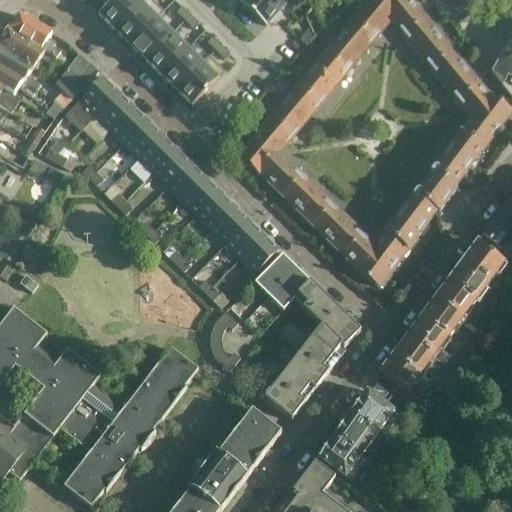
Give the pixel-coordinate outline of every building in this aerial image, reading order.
[(114,0),(98,17),(114,33),(146,0),(144,0),(143,2),(141,0),(114,0)] [(113,0),(103,0),(101,3),(105,8),(113,0)] [(148,0),(146,0),(114,33),(121,41),(129,48),(163,14),(148,0)] [(277,0),(242,0),(239,5),(252,16),(266,28),(268,26),(285,7),(277,0)] [(370,0),(366,5),(360,5),(356,10),(357,16),(239,158),(259,179),(260,178),(275,193),(280,198),(356,272),(355,273),(379,291),(436,215),(438,216),(442,210),(444,210),(444,209),(444,207),(448,203),(450,200),(451,199),(452,198),(456,192),(455,190),(511,114),(488,96),(488,97),(409,0),(408,0),(370,0)] [(458,0),(441,0),(433,7),(441,16),(459,1),(458,0)] [(459,1),(441,16),(449,25),(467,10),(459,1)] [(181,10),(175,15),(184,24),(189,18),(181,10)] [(163,14),(129,48),(145,64),(172,36),(171,36),(157,22),(163,15),(163,14)] [(19,18),(7,34),(55,63),(60,57),(45,46),(52,37),(19,18)] [(189,18),(184,24),(192,32),(198,26),(189,18)] [(7,34),(4,38),(0,43),(0,53),(33,73),(41,63),(51,69),(55,63),(7,34)] [(172,36),(145,64),(160,79),(187,51),(172,36)] [(212,40),(206,45),(215,54),(220,48),(212,40)] [(511,41),(497,64),(490,74),(511,102),(511,41)] [(220,48),(215,54),(223,62),(229,57),(220,48)] [(187,51),(160,79),(176,94),(209,60),(208,59),(202,66),(187,51)] [(0,53),(0,72),(37,95),(41,89),(28,80),(33,73),(0,53)] [(81,60),(68,74),(80,84),(90,69),(81,60)] [(209,60),(176,94),(188,106),(191,110),(225,76),(224,75),(209,60)] [(98,77),(90,69),(80,84),(68,74),(55,88),(62,94),(71,103),(74,99),(75,99),(98,77)] [(0,72),(0,90),(14,99),(19,93),(32,101),(37,95),(0,72)] [(117,96),(102,81),(64,119),(81,135),(95,121),(93,120),(117,96)] [(0,90),(0,101),(12,108),(18,101),(14,99),(0,90)] [(62,94),(53,103),(62,112),(71,103),(62,94)] [(95,121),(108,134),(132,110),(117,96),(93,120),(95,121)] [(146,124),(145,123),(132,110),(108,134),(123,148),(146,124)] [(123,148),(137,163),(161,139),(146,124),(123,148)] [(37,130),(28,143),(36,148),(45,135),(37,130)] [(175,153),(161,139),(137,163),(152,177),(175,153)] [(28,160),(36,148),(28,143),(20,155),(28,160)] [(54,166),(59,157),(58,157),(66,150),(60,147),(53,154),(51,153),(46,161),(54,166)] [(190,167),(175,153),(152,177),(166,191),(190,167)] [(59,157),(54,166),(62,170),(67,162),(59,157)] [(37,176),(42,167),(34,163),(30,172),(37,176)] [(44,180),(49,171),(42,167),(37,176),(44,180)] [(204,182),(190,167),(166,191),(181,206),(204,182)] [(89,183),(96,176),(89,169),(82,176),(89,183)] [(49,171),(44,180),(52,184),(56,175),(49,171)] [(56,175),(52,184),(59,187),(64,179),(56,175)] [(96,176),(89,183),(96,190),(103,183),(96,176)] [(219,196),(204,182),(181,206),(195,220),(219,196)] [(233,210),(219,196),(195,220),(210,234),(233,210)] [(118,211),(125,205),(117,198),(111,205),(118,211)] [(511,198),(507,206),(498,217),(511,227),(511,198)] [(125,205),(118,211),(125,219),(132,212),(125,205)] [(248,225),(233,210),(210,234),(224,249),(248,225)] [(511,227),(498,217),(481,238),(502,256),(511,266),(511,227)] [(262,239),(248,225),(224,249),(239,263),(262,239)] [(147,240),(154,234),(147,226),(140,233),(147,240)] [(16,229),(8,242),(24,253),(32,239),(16,229)] [(154,234),(147,240),(154,247),(161,240),(154,234)] [(239,263),(254,278),(278,254),(262,239),(239,263)] [(14,267),(24,253),(8,242),(0,254),(0,258),(3,260),(14,267)] [(462,324),(502,269),(504,266),(491,256),(477,246),(434,304),(462,324)] [(176,269),(183,262),(176,255),(169,262),(176,269)] [(282,258),(254,286),(268,300),(296,272),(282,258)] [(3,260),(0,264),(0,279),(4,283),(14,267),(3,260)] [(183,262),(176,269),(183,276),(190,269),(183,262)] [(294,303),(310,286),(296,272),(268,300),(282,314),(294,303)] [(205,297),(220,282),(212,274),(206,279),(200,274),(191,283),(198,290),(205,297)] [(19,287),(31,296),(32,296),(38,288),(26,279),(19,287)] [(220,282),(205,297),(212,304),(219,298),(213,292),(221,283),(220,282)] [(259,399),(283,417),(291,423),(339,361),(333,357),(340,349),(343,351),(359,334),(310,286),(294,303),(320,329),(312,340),(307,337),(259,399)] [(434,304),(393,359),(428,386),(437,373),(430,367),(434,362),(444,369),(451,360),(441,352),(453,337),(462,324),(434,304)] [(155,435),(153,434),(158,427),(186,391),(184,390),(197,373),(170,351),(122,414),(91,390),(100,379),(67,353),(58,364),(38,348),(46,337),(13,311),(0,327),(0,482),(1,483),(8,475),(19,483),(59,432),(89,456),(63,490),(90,511),(103,494),(105,496),(133,460),(133,459),(138,453),(140,454),(155,435)] [(222,370),(229,375),(239,362),(232,356),(229,361),(227,359),(224,356),(223,353),(221,350),(221,346),(221,342),(221,339),(223,335),(225,332),(227,329),(231,334),(237,327),(225,315),(219,321),(216,325),(214,329),(212,333),(210,337),(210,342),(209,346),(210,351),(211,355),(213,359),(215,363),(218,366),(222,370)] [(380,376),(393,386),(407,397),(415,403),(428,386),(393,359),(380,376)] [(366,394),(350,416),(383,440),(398,419),(394,416),(394,415),(366,394)] [(280,437),(269,428),(251,414),(218,457),(215,455),(187,491),(190,493),(174,511),(222,511),(247,480),(280,437)] [(350,416),(347,421),(334,439),(367,463),(383,440),(350,416)] [(334,439),(330,444),(318,462),(345,482),(346,480),(351,484),(367,463),(334,439)] [(314,466),(292,495),(298,499),(288,511),(345,511),(346,511),(324,494),(334,481),(314,466)]
